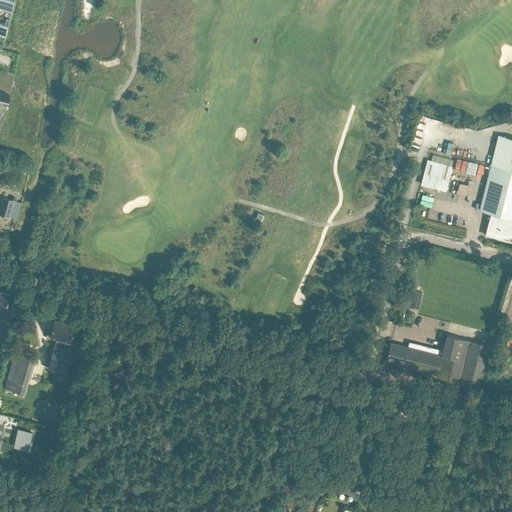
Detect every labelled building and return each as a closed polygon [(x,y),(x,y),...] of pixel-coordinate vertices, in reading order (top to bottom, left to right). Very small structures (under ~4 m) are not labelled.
[(15,0),(14,0),(0,0),(0,6),(13,9),(15,0)] [(9,24),(5,23),(0,22),(0,32),(6,34),(9,24)] [(0,132),(9,96),(10,95),(15,73),(6,70),(0,68),(0,132)] [(511,138),(498,135),(491,165),(511,169),(511,138)] [(511,169),(491,165),(480,209),(491,212),(485,234),(511,240),(511,169)] [(17,203),(14,202),(15,200),(3,196),(0,208),(0,214),(16,219),(17,213),(15,212),(17,203)] [(200,292),(196,287),(191,291),(195,296),(200,292)] [(0,307),(7,309),(10,294),(0,291),(0,307)] [(414,291),(409,308),(418,310),(422,293),(414,291)] [(49,368),(53,369),(52,373),(67,377),(68,373),(66,372),(73,349),(62,346),(63,340),(71,342),(75,325),(55,320),(50,336),(58,338),(57,344),(55,344),(49,368)] [(438,372),(437,377),(482,388),(493,346),(447,334),(443,350),(432,347),(431,351),(391,342),(387,359),(438,372)] [(16,349),(15,353),(35,359),(36,355),(16,349)] [(7,378),(4,388),(24,394),(27,385),(7,378)] [(28,450),(32,431),(18,428),(14,447),(28,450)] [(342,482),(339,490),(347,492),(355,495),(357,487),(349,484),(342,482)]
